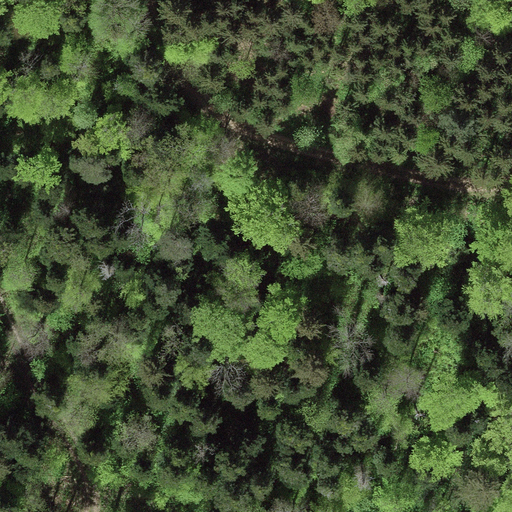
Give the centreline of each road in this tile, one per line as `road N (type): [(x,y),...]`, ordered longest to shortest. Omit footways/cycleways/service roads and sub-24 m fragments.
road 1 (track): [(148,0),(180,82),(238,129),(344,169),(511,171)]
road 2 (track): [(85,511),(85,473),(0,306)]
